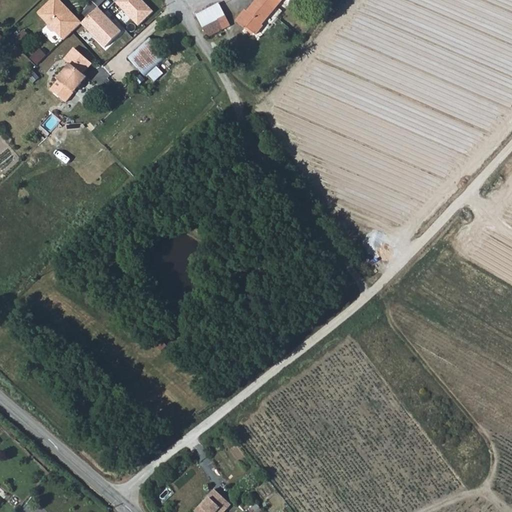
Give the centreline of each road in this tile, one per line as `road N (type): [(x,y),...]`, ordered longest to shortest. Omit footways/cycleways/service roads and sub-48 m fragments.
road 1 (track): [(115,498),(371,292),(511,143)]
road 2 (track): [(195,34),(270,163),(371,292)]
road 3 (track): [(479,488),(495,448),(371,292)]
road 4 (tertiary): [(0,400),(131,511)]
